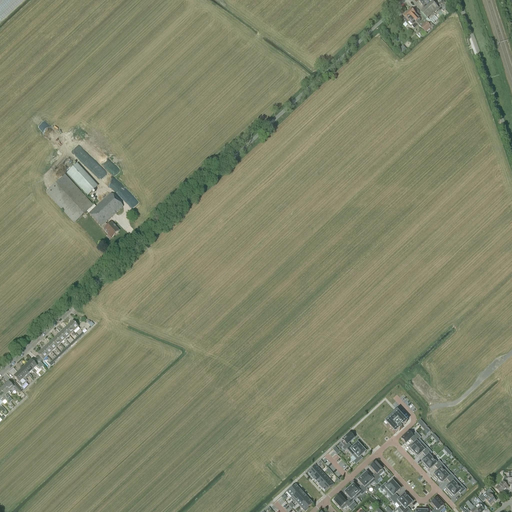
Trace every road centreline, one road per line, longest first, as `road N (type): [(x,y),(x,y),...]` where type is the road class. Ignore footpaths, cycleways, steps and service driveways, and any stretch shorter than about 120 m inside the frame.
road 1 (unclassified): [(69,308),(403,0)]
road 2 (unclassified): [(511,148),(458,0)]
